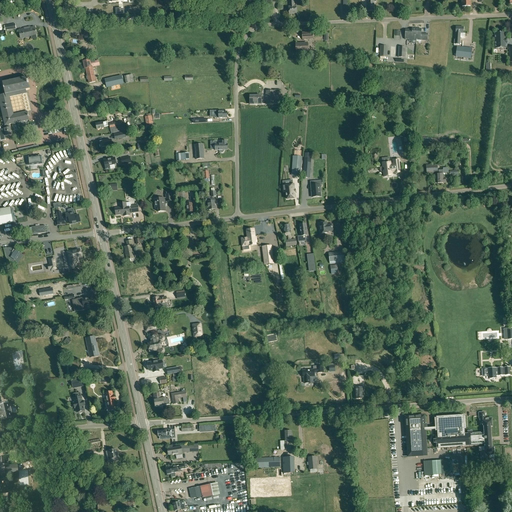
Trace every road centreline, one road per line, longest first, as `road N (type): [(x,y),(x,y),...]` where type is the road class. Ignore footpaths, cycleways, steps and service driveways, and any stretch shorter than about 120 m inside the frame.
road 1 (unclassified): [(142,423),(511,399)]
road 2 (unclassified): [(237,217),(511,185)]
road 3 (secondary): [(100,233),(48,0)]
road 4 (unclassified): [(276,23),(511,14)]
road 5 (secondary): [(142,423),(100,233)]
road 6 (unclassified): [(237,217),(237,59),(252,29)]
road 7 (unclassified): [(0,433),(142,423)]
road 8 (unclassified): [(100,233),(237,217)]
